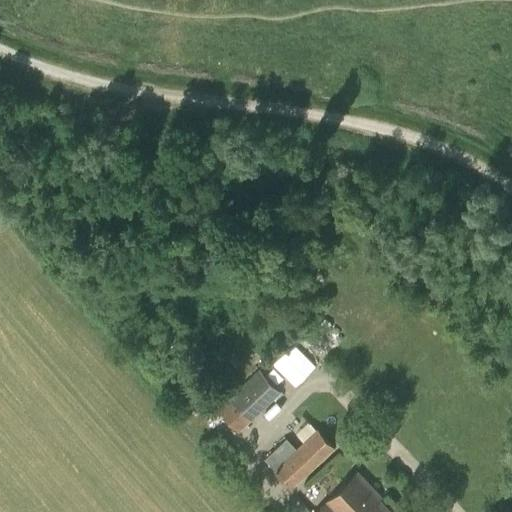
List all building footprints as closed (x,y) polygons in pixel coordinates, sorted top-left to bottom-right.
[(262,331),(269,337),(285,320),(278,314),(262,331)] [(216,330),(199,345),(226,376),(243,360),(216,330)] [(297,386),(317,365),(294,342),(274,362),(297,386)] [(217,407),(239,431),(281,391),(258,368),(217,407)] [(317,428),(273,469),(291,488),(335,448),(317,428)] [(389,511),(379,502),(382,499),(357,474),(316,511),(389,511)]
